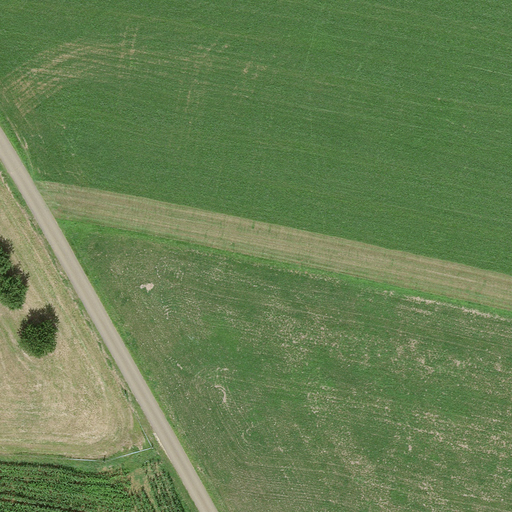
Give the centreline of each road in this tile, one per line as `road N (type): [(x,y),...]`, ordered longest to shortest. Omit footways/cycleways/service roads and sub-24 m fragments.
road 1 (track): [(204,511),(0,147)]
road 2 (track): [(0,443),(113,439),(148,411)]
